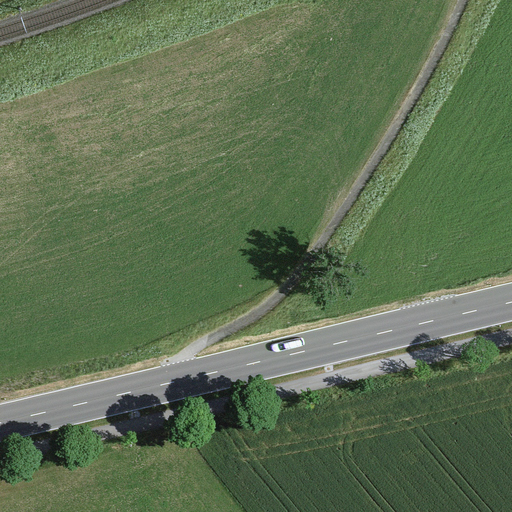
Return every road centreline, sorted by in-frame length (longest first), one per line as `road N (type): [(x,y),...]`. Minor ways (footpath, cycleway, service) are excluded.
road 1 (primary): [(511,303),(0,423)]
road 2 (track): [(459,0),(426,85),(335,240),(151,387)]
